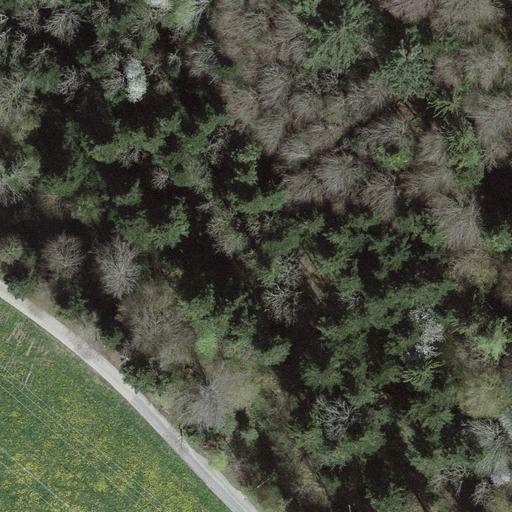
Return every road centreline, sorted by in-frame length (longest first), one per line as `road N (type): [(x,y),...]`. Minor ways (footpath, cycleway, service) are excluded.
road 1 (track): [(234,0),(296,213),(356,511)]
road 2 (unclassified): [(245,511),(128,390),(0,288)]
